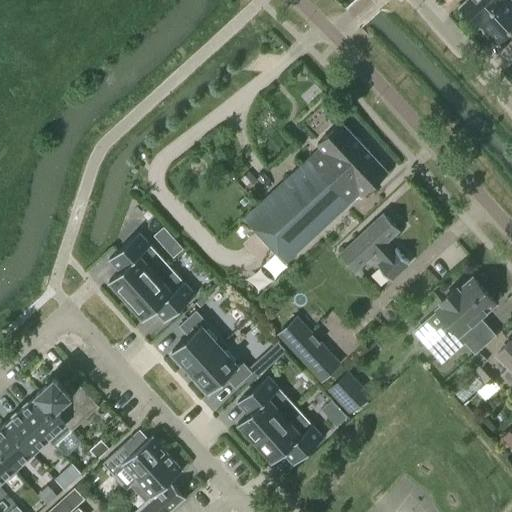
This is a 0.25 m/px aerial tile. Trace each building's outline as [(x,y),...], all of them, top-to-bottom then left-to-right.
[(478,24),(503,0),(465,0),(462,3),(460,4),(462,6),(477,23),(478,24)] [(511,0),(503,0),(478,24),(479,25),(481,23),(483,26),(483,30),(489,36),(493,37),(496,39),(496,40),(497,42),(499,40),(511,27),(511,0)] [(303,202),(363,147),(340,121),(318,142),(321,147),(284,181),(303,202)] [(284,181),(245,216),(286,260),(357,194),(360,197),(387,172),(363,147),(303,202),(284,181)] [(249,171),(241,178),(248,186),(256,179),(249,171)] [(355,269),(373,252),(381,261),(377,265),(391,279),(409,262),(395,247),(393,249),(385,241),(397,230),(383,214),(340,253),(355,269)] [(167,263),(139,231),(109,258),(120,270),(109,280),(126,299),(167,263)] [(173,237),(163,246),(173,257),(182,248),(173,237)] [(167,263),(126,299),(144,319),(154,309),(165,321),(195,294),(167,263)] [(427,346),(442,362),(467,340),(460,333),(495,302),(472,276),(458,289),(456,287),(440,301),(442,303),(437,308),(446,319),(430,333),(435,339),(427,346)] [(183,362),(190,371),(224,340),(196,309),(179,325),(188,335),(172,350),(173,352),(170,354),(180,365),(183,362)] [(278,333),(313,371),(332,354),(296,316),(278,333)] [(511,337),(504,346),(504,347),(498,353),(510,365),(502,373),(511,383),(511,337)] [(224,340),(190,371),(198,379),(195,382),(205,392),(208,390),(209,391),(226,377),(235,387),(252,371),(249,367),(224,340)] [(258,359),(249,367),(252,371),(257,376),(266,368),(258,359)] [(350,411),(369,394),(347,371),(329,388),(350,411)] [(267,374),(237,401),(248,413),(237,423),(255,442),(296,405),(267,374)] [(38,392),(71,430),(99,405),(80,384),(71,393),(55,375),(36,392),(37,393),(38,392)] [(37,393),(21,408),(48,438),(47,438),(53,445),(70,430),(71,430),(38,392),(37,393)] [(332,397),(323,407),(340,423),(350,412),(332,397)] [(296,405),(255,442),(272,461),(283,452),(294,464),(324,437),(296,405)] [(21,408),(4,423),(31,453),(47,438),(48,438),(21,408)] [(4,423),(0,426),(0,452),(14,468),(31,453),(4,423)] [(511,448),(511,425),(501,438),(511,448)] [(131,435),(102,462),(112,473),(123,463),(137,479),(167,452),(153,436),(154,435),(153,434),(141,445),(131,435)] [(98,458),(109,448),(101,439),(90,450),(98,458)] [(0,481),(14,468),(0,452),(0,481)] [(137,479),(130,485),(145,501),(133,511),(170,511),(186,498),(170,480),(184,468),(183,467),(182,468),(167,452),(137,479)] [(68,466),(55,478),(65,488),(77,476),(68,466)] [(47,503),(56,495),(48,486),(38,494),(47,503)] [(72,490),(63,498),(73,509),(82,501),(72,490)] [(63,498),(56,504),(62,511),(69,511),(73,509),(63,498)] [(26,511),(19,503),(9,511),(26,511)]
